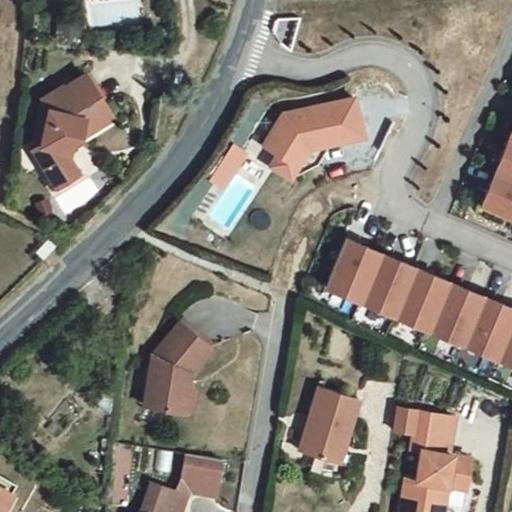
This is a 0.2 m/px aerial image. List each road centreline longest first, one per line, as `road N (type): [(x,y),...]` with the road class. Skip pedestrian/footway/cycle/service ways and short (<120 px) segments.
road 1 (residential): [(511,257),(395,206),(390,175),(421,105),(413,75),(391,59),(355,56),(316,71),(236,50)]
road 2 (tertiary): [(0,336),(125,226),(195,149),(236,50)]
road 3 (residential): [(252,511),(283,297)]
road 4 (unknown): [(511,24),(428,220)]
